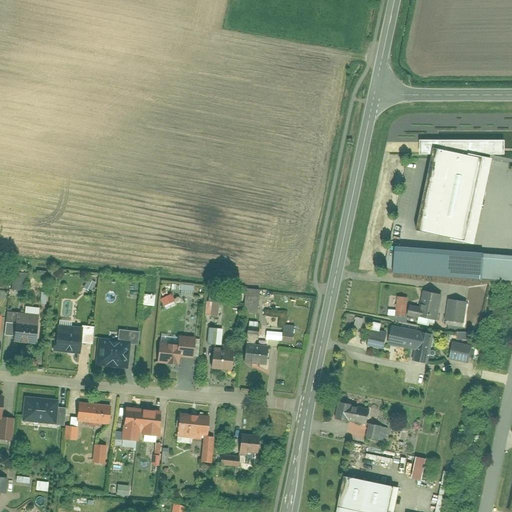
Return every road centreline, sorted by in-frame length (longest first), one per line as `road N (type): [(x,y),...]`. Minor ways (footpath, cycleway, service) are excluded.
road 1 (secondary): [(374,94),(308,409)]
road 2 (residential): [(308,409),(0,376)]
road 3 (residential): [(511,371),(482,511)]
road 4 (tertiary): [(511,94),(374,94)]
